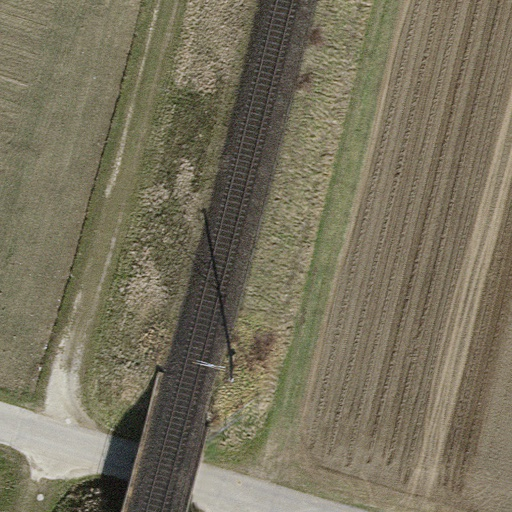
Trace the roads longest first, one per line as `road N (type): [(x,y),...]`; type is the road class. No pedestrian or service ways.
road 1 (track): [(25,511),(173,0)]
road 2 (track): [(276,508),(398,0)]
road 3 (unclassified): [(291,511),(0,426)]
